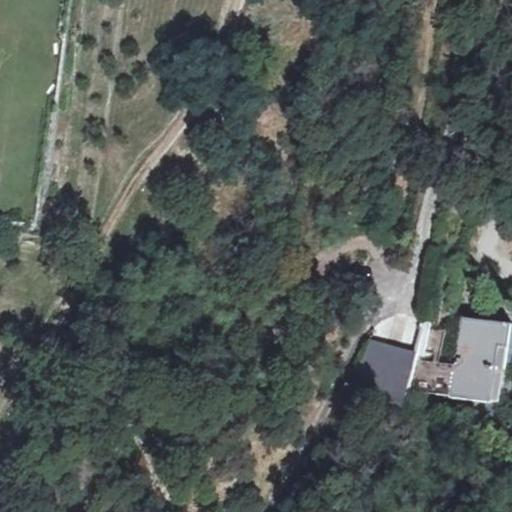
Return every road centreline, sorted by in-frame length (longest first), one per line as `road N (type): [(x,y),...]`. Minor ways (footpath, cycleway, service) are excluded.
road 1 (track): [(0,503),(37,364),(93,259),(192,119),(240,0)]
road 2 (residential): [(380,254),(381,283),(392,298),(405,289),(490,0)]
road 3 (track): [(434,0),(420,114),(380,254)]
